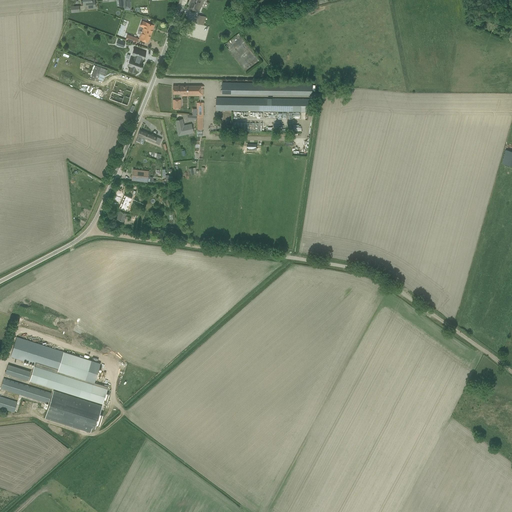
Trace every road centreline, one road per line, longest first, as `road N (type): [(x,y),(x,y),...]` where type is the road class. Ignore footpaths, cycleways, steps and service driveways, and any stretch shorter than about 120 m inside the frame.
road 1 (track): [(484,351),(368,272),(91,229)]
road 2 (unclassified): [(0,281),(91,229),(180,0)]
road 3 (track): [(113,396),(124,414),(255,511)]
